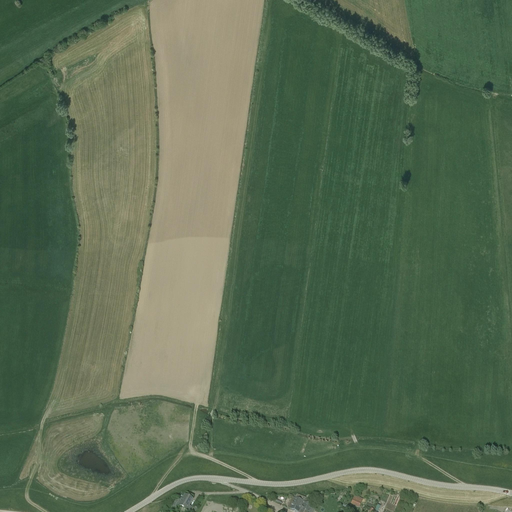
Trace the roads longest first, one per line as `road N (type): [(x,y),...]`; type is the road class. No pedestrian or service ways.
road 1 (tertiary): [(130,511),(193,478),(271,485),(357,471),(511,494)]
road 2 (track): [(196,407),(193,452),(260,483)]
